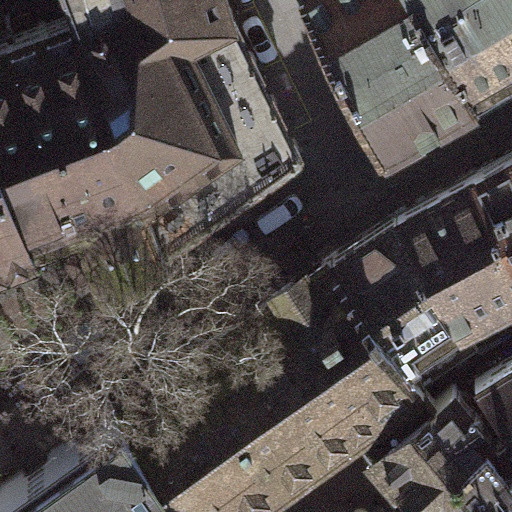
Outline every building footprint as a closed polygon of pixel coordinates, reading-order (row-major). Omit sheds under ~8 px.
[(71,0),(75,8),(165,246),(236,195),(300,152),(300,147),(233,9),(230,0),(71,0)] [(430,124),(478,97),(422,0),(305,0),(308,5),(381,152),(430,124)] [(511,0),(422,0),(478,97),(511,78),(511,0)] [(0,361),(165,246),(75,8),(0,36),(0,361)] [(511,146),(477,166),(511,239),(511,146)] [(511,239),(477,166),(397,209),(423,254),(445,297),(460,322),(464,320),(479,345),(511,326),(511,239)] [(255,306),(115,405),(190,511),(237,511),(279,482),(357,427),(425,381),(479,345),(464,320),(460,322),(445,297),(423,254),(397,209),(335,252),(255,306)] [(511,511),(511,354),(476,376),(511,427),(511,428),(499,438),(511,457),(511,493),(489,511),(511,511)] [(425,381),(357,427),(374,447),(431,511),(489,511),(511,493),(511,457),(499,438),(454,380),(436,395),(425,381)] [(190,511),(115,405),(0,485),(0,497),(10,511),(190,511)]
